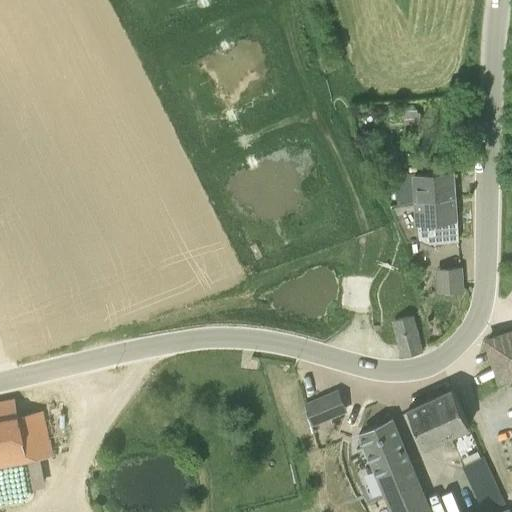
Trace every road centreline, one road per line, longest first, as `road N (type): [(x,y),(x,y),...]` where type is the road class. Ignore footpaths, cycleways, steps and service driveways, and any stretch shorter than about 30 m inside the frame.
road 1 (tertiary): [(0,380),(212,339),(272,343),(377,369),(439,363),(461,341),(484,293),(498,0)]
road 2 (unknown): [(142,350),(76,477),(45,511)]
